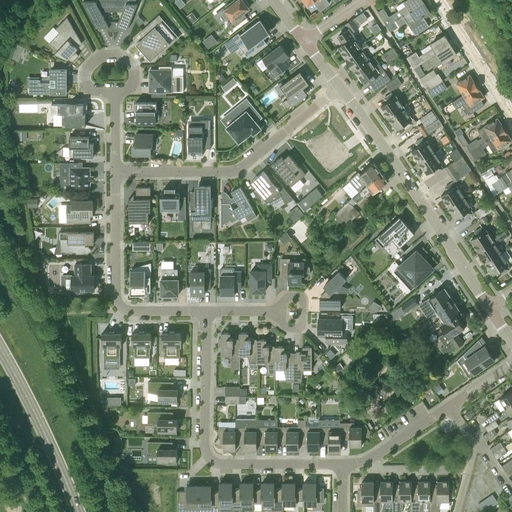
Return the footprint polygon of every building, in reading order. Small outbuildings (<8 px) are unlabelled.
[(135,3),(136,0),(91,0),(91,1),(83,1),(96,27),(103,24),(105,27),(107,27),(108,29),(116,29),(115,30),(119,30),(120,27),(127,29),(138,3),(135,3)] [(185,4),(182,0),(177,0),(175,2),(180,9),(185,4)] [(250,5),(245,0),(238,0),(236,1),(235,0),(233,0),(226,6),(227,6),(228,8),(225,10),(230,17),(227,19),(233,28),(247,17),(244,19),(241,15),(241,14),(249,8),(248,6),(249,5),(249,6),(250,5)] [(328,0),(303,0),(302,1),(306,6),(308,5),(308,6),(315,1),(321,9),(330,3),(328,0)] [(423,5),(425,4),(422,0),(407,0),(405,2),(396,7),(399,11),(395,13),(396,13),(389,17),(384,8),(378,12),(387,26),(396,21),(403,16),(420,5),(419,4),(421,3),(423,5)] [(403,16),(396,21),(399,26),(399,27),(407,22),(415,35),(429,26),(423,16),(430,12),(425,4),(423,5),(421,3),(419,4),(420,5),(403,16)] [(358,15),(353,19),(358,26),(363,23),(358,15)] [(77,47),(82,43),(67,17),(56,28),(60,32),(50,42),(58,50),(55,53),(73,61),(79,55),(73,49),(75,47),(78,49),(78,48),(77,47)] [(173,39),(163,29),(166,26),(159,18),(141,33),(144,36),(139,41),(146,49),(143,51),(151,60),(176,37),(173,39)] [(262,36),(269,30),(261,19),(240,35),(245,42),(239,47),(247,57),(266,43),(262,36)] [(362,48),(360,45),(359,45),(354,38),(355,37),(352,33),(359,28),(353,19),(345,24),(349,29),(338,37),(343,44),(338,48),(346,59),(362,48)] [(217,41),(211,34),(202,42),(208,49),(217,41)] [(449,47),(451,46),(445,35),(431,44),(433,48),(426,52),(425,52),(419,56),(416,52),(407,57),(411,64),(414,68),(422,63),(423,63),(430,58),(447,47),(446,46),(448,45),(449,47)] [(354,70),(370,59),(365,53),(367,49),(370,47),(366,41),(360,45),(362,48),(346,59),(354,70)] [(14,57),(21,59),(26,46),(19,44),(14,57)] [(285,53),(285,50),(281,45),(263,58),(269,66),(267,68),(274,77),(291,65),(286,58),(289,56),(289,55),(287,56),(285,53)] [(457,54),(451,46),(449,47),(448,45),(446,46),(447,47),(430,58),(423,63),(425,67),(432,63),(434,67),(443,62),(443,63),(457,54)] [(388,63),(399,56),(393,47),(383,54),(388,63)] [(370,59),(354,70),(354,71),(355,70),(362,81),(366,77),(372,86),(374,84),(378,89),(388,81),(384,76),(382,77),(377,70),(379,68),(380,65),(374,56),(370,59)] [(150,92),(152,92),(152,95),(166,95),(166,92),(184,92),(183,76),(183,68),(172,68),(172,66),(159,66),(159,70),(150,70),(150,79),(150,92)] [(416,72),(419,77),(425,74),(421,69),(416,72)] [(67,94),(67,70),(50,70),(50,83),(40,83),(40,79),(29,79),(29,94),(67,94)] [(304,82),(307,80),(300,71),(279,86),(286,95),(289,92),(291,95),(282,103),(286,108),(282,111),(283,111),(304,94),(304,93),(303,94),(301,90),(306,85),(304,82)] [(428,90),(443,80),(438,73),(434,75),(424,82),(428,90)] [(226,79),(221,74),(217,77),(221,83),(226,79)] [(464,95),(477,86),(470,75),(457,83),(464,95)] [(228,90),(239,80),(235,76),(225,86),(228,90)] [(399,78),(397,77),(386,84),(390,91),(402,83),(399,78)] [(443,80),(428,90),(433,97),(447,87),(443,80)] [(477,86),(464,95),(452,102),(453,103),(448,106),(451,111),(456,108),(457,109),(463,105),(469,115),(485,105),(481,99),(484,97),(477,86)] [(389,118),(404,108),(396,96),(395,97),(392,94),(385,99),(387,102),(381,107),(389,118)] [(254,134),(261,128),(256,122),(262,117),(247,99),(237,107),(238,109),(231,114),(236,120),(227,127),(239,142),(252,132),(254,134)] [(76,104),(76,102),(71,102),(71,104),(52,104),(52,114),(63,113),(63,126),(86,126),(86,112),(84,112),(84,104),(76,104)] [(157,111),(157,102),(136,102),(136,112),(137,112),(137,124),(156,124),(156,119),(159,119),(159,111),(157,111)] [(404,108),(389,118),(397,130),(404,125),(406,129),(413,124),(416,122),(414,118),(416,117),(408,105),(404,108)] [(421,131),(438,119),(432,111),(420,119),(424,124),(418,128),(421,131)] [(477,138),(469,143),(462,133),(463,133),(460,127),(455,130),(458,136),(463,146),(466,145),(470,152),(481,145),(491,138),(505,129),(498,118),(480,129),(478,130),(480,134),(483,138),(478,141),(477,138)] [(438,119),(421,131),(425,136),(442,124),(438,119)] [(203,155),(203,148),(211,148),(211,120),(201,120),(201,126),(189,126),(189,154),(202,153),(202,155),(203,155)] [(183,137),(183,129),(175,129),(174,134),(183,137)] [(481,145),(470,152),(475,161),(486,154),(483,149),(489,145),(493,152),(511,140),(505,129),(491,138),(481,145)] [(26,140),(26,132),(15,132),(15,140),(26,140)] [(151,155),(151,146),(153,146),(153,134),(136,134),(136,145),(133,145),(133,155),(151,155)] [(89,143),(89,137),(69,137),(69,148),(74,148),(74,157),(81,157),(81,158),(88,158),(88,157),(94,157),(94,143),(89,143)] [(419,163),(435,152),(427,141),(425,142),(423,138),(415,143),(418,147),(411,151),(419,163)] [(435,152),(419,163),(427,174),(433,170),(436,174),(443,169),(441,165),(442,164),(435,152)] [(285,161),(283,159),(281,156),(272,164),(287,183),(293,178),(296,183),(306,174),(291,157),(285,161)] [(449,175),(467,163),(463,156),(445,168),(449,175)] [(367,185),(382,172),(374,162),(360,174),(359,172),(350,180),(360,191),(362,189),(367,184),(367,185)] [(467,163),(449,175),(453,182),(471,170),(467,163)] [(71,190),(90,190),(90,168),(70,168),(71,190)] [(511,169),(511,170),(507,173),(511,180),(506,183),(502,176),(497,179),(493,173),(496,171),(495,168),(483,175),(490,188),(493,186),(497,193),(508,186),(511,184),(511,169)] [(258,179),(252,183),(256,189),(255,190),(260,198),(263,196),(268,202),(269,201),(270,203),(282,195),(279,192),(280,191),(278,188),(279,188),(277,186),(276,187),(263,171),(256,177),(258,179)] [(362,189),(360,191),(333,216),(344,227),(360,213),(353,205),(356,202),(368,191),(369,187),(373,192),(388,181),(382,172),(367,185),(367,184),(362,189)] [(449,207),(465,197),(457,185),(455,187),(452,183),(445,188),(448,192),(441,196),(449,207)] [(202,217),(211,217),(211,207),(212,207),(212,197),(210,197),(210,186),(201,186),(201,191),(196,191),(190,191),(191,220),(201,220),(201,221),(202,221),(202,217)] [(257,216),(240,186),(232,191),(240,205),(233,209),(230,203),(222,203),(221,199),(221,227),(222,224),(223,224),(231,220),(232,222),(238,218),(245,215),(248,221),(257,216)] [(130,221),(129,222),(148,222),(148,223),(149,223),(148,212),(151,212),(151,187),(136,187),(136,204),(130,204),(130,221)] [(305,211),(323,195),(317,187),(298,203),(305,211)] [(176,192),(176,188),(165,188),(165,192),(161,193),(161,210),(169,210),(169,212),(178,212),(178,220),(186,220),(186,196),(180,196),(180,192),(176,192)] [(465,197),(449,207),(457,219),(463,215),(466,218),(473,214),(471,210),(472,208),(465,197)] [(28,199),(28,207),(36,207),(36,199),(28,199)] [(87,215),(91,215),(93,215),(93,200),(72,200),(72,205),(67,205),(67,215),(72,215),(72,222),(87,222),(87,215)] [(479,219),(485,214),(492,210),(488,203),(475,212),(479,219)] [(300,218),(305,214),(297,206),(292,210),(295,214),(291,218),(296,222),(300,218)] [(485,215),(479,219),(482,223),(488,219),(485,215)] [(408,225),(400,216),(375,239),(383,248),(395,261),(405,252),(400,247),(415,232),(410,227),(408,225)] [(494,241),(492,239),(486,230),(485,231),(482,227),(475,232),(477,236),(471,240),(478,252),(479,252),(494,241)] [(485,263),(501,252),(496,244),(507,236),(504,231),(492,239),(494,241),(479,252),(485,263)] [(86,246),(86,244),(94,244),(94,232),(60,232),(61,245),(63,245),(63,252),(76,252),(76,254),(88,254),(92,250),(88,246),(86,246)] [(149,250),(149,251),(150,251),(150,242),(133,242),(133,243),(133,250),(149,250)] [(410,278),(416,285),(416,284),(433,268),(427,262),(428,261),(423,256),(422,256),(417,250),(400,266),(395,261),(390,266),(398,276),(405,283),(410,278)] [(501,252),(485,263),(486,264),(486,263),(493,275),(500,270),(503,274),(510,269),(507,265),(509,264),(501,252)] [(305,265),(305,261),(290,261),(290,258),(280,258),(281,276),(281,277),(282,277),(282,276),(289,276),(289,284),(302,283),(302,273),(306,273),(306,272),(310,272),(310,267),(308,265),(305,265)] [(94,280),(94,279),(94,275),(91,275),(91,264),(75,264),(75,275),(72,275),(72,292),(86,292),(86,291),(94,291),(94,286),(96,286),(96,280),(94,280)] [(271,281),(271,264),(264,264),(264,270),(251,270),(251,291),(265,291),(265,281),(271,281)] [(198,289),(205,289),(211,289),(211,268),(198,268),(198,271),(191,271),(191,295),(198,295),(198,289)] [(178,279),(178,269),(162,269),(162,279),(161,279),(161,295),(163,295),(165,297),(169,297),(171,295),(179,295),(178,279)] [(146,272),(146,271),(131,271),(131,280),(131,284),(130,284),(130,295),(142,295),(142,290),(145,290),(145,291),(150,291),(151,291),(151,272),(146,272)] [(221,295),(235,295),(235,289),(241,289),(241,271),(234,271),(234,275),(221,275),(221,295)] [(341,308),(341,298),(343,296),(336,289),(347,279),(339,271),(323,287),(326,290),(321,295),(321,298),(320,298),(320,308),(341,308)] [(354,285),(346,281),(340,291),(348,295),(354,285)] [(429,317),(437,311),(453,300),(445,288),(421,304),(423,307),(421,309),(426,315),(427,314),(429,317)] [(405,312),(419,303),(414,297),(401,306),(405,312)] [(457,315),(457,316),(461,313),(453,300),(437,311),(444,321),(442,322),(440,320),(429,327),(432,332),(437,328),(441,326),(445,323),(457,315)] [(376,313),(381,306),(373,301),(369,308),(376,313)] [(465,327),(457,316),(457,315),(445,323),(441,326),(446,334),(441,337),(446,346),(441,349),(445,354),(455,348),(456,349),(464,343),(457,333),(465,327)] [(347,343),(347,330),(342,330),(342,320),(319,319),(318,336),(327,336),(327,337),(327,342),(327,343),(347,343)] [(114,333),(114,331),(110,331),(110,333),(102,333),(102,346),(104,346),(104,364),(120,364),(120,346),(122,346),(122,333),(114,333)] [(144,333),(144,331),(140,331),(140,333),(132,333),(132,346),(134,346),(134,358),(150,358),(150,346),(152,346),(152,333),(144,333)] [(174,333),(174,331),(170,331),(170,333),(162,333),(162,346),(164,346),(164,358),(180,358),(180,346),(182,346),(182,333),(174,333)] [(239,368),(239,340),(233,340),(233,338),(230,338),(230,333),(221,333),(221,338),(219,338),(219,347),(221,347),(221,356),(230,356),(233,368),(239,368)] [(257,368),(257,340),(251,340),(251,338),(249,338),(248,333),(239,333),(239,340),(239,368),(240,368),(240,356),(247,356),(251,368),(257,368)] [(275,375),(275,347),(269,347),(269,345),(266,345),(266,340),(257,340),(257,368),(258,368),(258,362),(266,362),(269,375),(275,375)] [(462,355),(463,355),(475,373),(475,372),(486,365),(486,366),(495,360),(485,346),(484,347),(479,340),(462,355)] [(294,382),(294,354),(287,354),(287,352),(284,352),(285,346),(275,346),(275,347),(275,375),(276,375),(276,369),(284,369),(287,382),(294,382)] [(294,354),(294,382),(301,382),(303,369),(312,369),(312,360),(314,360),(319,356),(314,352),(312,352),(312,346),(303,346),(303,352),(300,352),(300,354),(294,354)] [(336,355),(330,349),(326,353),(331,359),(336,355)] [(340,363),(335,366),(338,371),(344,368),(340,363)] [(384,378),(377,385),(381,389),(388,382),(384,378)] [(178,402),(178,389),(172,389),(172,382),(149,382),(148,392),(158,395),(158,402),(178,402)] [(438,395),(444,390),(438,382),(432,387),(438,395)] [(340,396),(345,390),(340,385),(335,391),(340,396)] [(225,395),(239,395),(239,386),(232,386),(232,389),(227,388),(227,394),(225,394),(225,395)] [(506,408),(511,403),(511,390),(500,399),(494,402),(500,411),(506,408)] [(239,396),(239,395),(225,395),(225,397),(226,397),(226,404),(239,404),(239,396)] [(465,413),(466,414),(469,418),(475,414),(472,409),(465,413)] [(490,424),(495,420),(501,417),(497,411),(486,418),(490,424)] [(177,432),(178,419),(171,419),(171,412),(148,412),(148,422),(158,425),(158,432),(177,432)] [(257,450),(257,442),(257,427),(257,419),(236,419),(236,427),(236,442),(245,442),(245,450),(257,450)] [(299,450),(299,442),(299,420),(298,420),(298,431),(291,431),(291,427),(278,427),(278,442),(287,442),(287,450),(299,450)] [(320,450),(320,442),(320,427),(306,427),(306,420),(299,420),(299,442),(308,442),(308,450),(320,450)] [(488,432),(494,429),(499,425),(495,420),(490,424),(485,427),(488,432)] [(341,427),(341,438),(350,438),(350,446),(362,446),(362,436),(369,436),(371,435),(372,437),(373,436),(366,424),(365,424),(366,425),(362,427),(354,427),(354,423),(341,423),(341,427)] [(236,450),(236,442),(236,427),(235,427),(235,431),(228,431),(228,427),(219,427),(219,439),(221,439),(221,442),(224,442),(224,450),(236,450)] [(278,442),(278,427),(277,427),(277,431),(270,431),(270,427),(257,427),(257,442),(266,442),(266,450),(278,450),(278,442)] [(341,450),(341,438),(341,427),(320,427),(320,442),(329,442),(329,450),(341,450)] [(494,429),(488,432),(483,436),(487,441),(497,434),(494,429)] [(177,462),(177,449),(171,449),(171,442),(148,442),(148,453),(158,455),(157,462),(177,462)] [(493,454),(504,447),(500,442),(490,449),(493,454)] [(504,447),(493,454),(497,459),(507,452),(504,447)] [(505,471),(511,466),(511,459),(501,466),(505,471)] [(429,511),(430,511),(430,481),(418,482),(418,487),(412,487),(412,482),(411,482),(411,511),(419,511),(423,502),(430,502),(429,511)] [(430,481),(430,511),(438,511),(441,502),(449,502),(449,495),(451,495),(453,486),(449,486),(449,481),(437,482),(437,487),(430,487),(430,482),(430,481)] [(357,506),(373,506),(374,506),(374,482),(362,482),(362,489),(359,489),(359,493),(357,493),(357,506)] [(392,511),(393,482),(380,482),(381,482),(381,487),(374,487),(374,482),(374,506),(373,511),(382,511),(385,502),(392,502),(392,511)] [(410,511),(411,511),(411,482),(399,482),(400,482),(400,487),(393,487),(393,482),(392,511),(401,511),(404,502),(411,502),(410,511)] [(220,503),(221,503),(221,511),(233,511),(233,509),(241,509),(241,503),(241,502),(241,500),(241,488),(232,488),(231,484),(232,484),(232,483),(220,483),(220,491),(220,503)] [(262,504),(262,488),(253,488),(252,484),(253,484),(253,483),(241,483),(241,488),(241,500),(241,502),(241,503),(241,509),(241,510),(254,510),(254,503),(262,503),(262,504)] [(283,501),(283,488),(274,488),(273,484),(274,484),(274,483),(262,483),(262,488),(262,504),(262,503),(274,503),(274,500),(283,501)] [(304,501),(304,488),(295,488),(294,484),(295,484),(295,483),(283,483),(283,488),(283,501),(283,503),(283,504),(295,504),(295,501),(304,501)] [(304,483),(304,488),(304,501),(304,503),(304,504),(316,504),(316,501),(323,501),(323,488),(320,488),(316,488),(315,484),(316,483),(304,483)] [(187,511),(199,511),(199,486),(187,486),(188,486),(187,491),(178,491),(177,511),(178,511),(187,511)] [(220,503),(220,491),(211,491),(210,487),(211,486),(200,486),(199,486),(199,511),(211,511),(220,511),(221,511),(221,503),(220,503)] [(480,503),(486,511),(501,503),(495,494),(480,503)]
